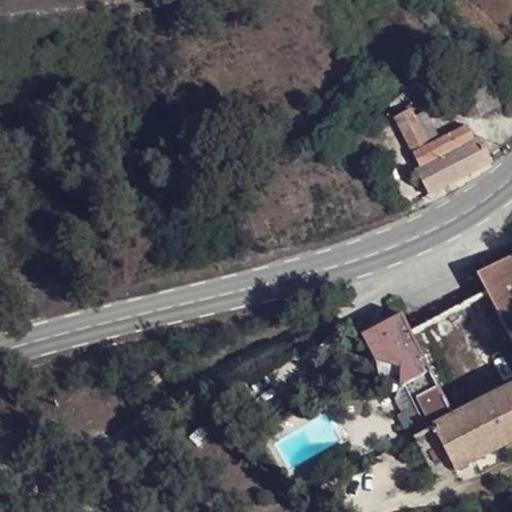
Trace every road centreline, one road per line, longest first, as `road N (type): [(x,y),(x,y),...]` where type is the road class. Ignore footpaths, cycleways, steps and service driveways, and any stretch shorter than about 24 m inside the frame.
road 1 (residential): [(406,238),(352,315),(236,364),(125,441),(93,511)]
road 2 (tertiary): [(0,351),(361,259),(406,238)]
road 3 (tertiary): [(406,238),(511,174)]
